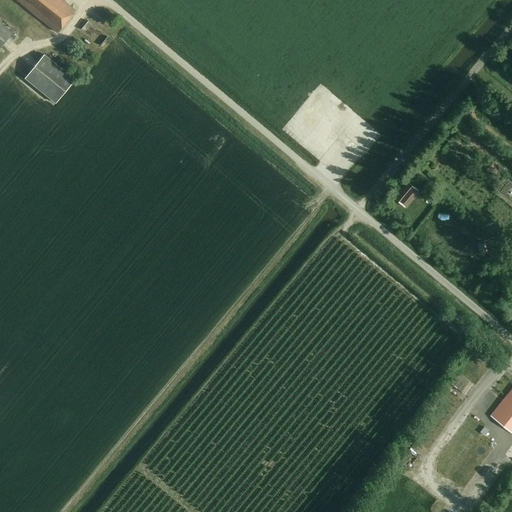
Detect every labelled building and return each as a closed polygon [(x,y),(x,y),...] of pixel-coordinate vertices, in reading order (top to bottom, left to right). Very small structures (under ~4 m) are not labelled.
[(15,0),(56,32),(74,9),(62,0),(15,0)] [(0,47),(13,33),(0,21),(0,47)] [(108,36),(88,21),(81,30),(100,45),(108,36)] [(25,78),(55,103),(75,79),(44,54),(25,78)] [(402,204),(415,189),(407,183),(394,198),(402,204)] [(437,214),(437,216),(437,218),(439,220),(441,220),(447,220),(449,220),(451,218),(451,216),(450,214),(449,212),(447,212),(441,212),(439,213),(437,214)] [(477,244),(477,246),(479,251),(480,253),(482,254),(484,254),(485,253),(486,251),(486,249),(485,244),(484,243),(482,242),(480,242),(478,243),(477,244)] [(472,384),(458,374),(450,384),(465,394),(472,384)] [(511,387),(490,414),(511,431),(511,387)]
